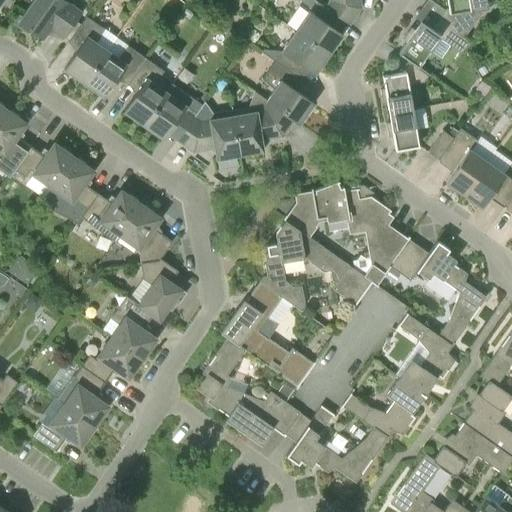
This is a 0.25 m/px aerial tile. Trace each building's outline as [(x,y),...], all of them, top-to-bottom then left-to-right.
[(63,37),(81,12),(63,0),(33,0),(18,21),(43,38),(50,28),(63,37)] [(210,11),(215,1),(213,0),(197,0),(196,3),(210,11)] [(325,8),(327,9),(349,24),(360,8),(359,0),(329,0),(325,7),(325,8)] [(445,9),(437,19),(463,36),(485,6),(487,6),(485,0),(447,0),(449,8),(445,9)] [(295,31),(328,54),(342,34),(320,19),(327,9),(325,8),(325,7),(316,1),(312,7),(295,31)] [(64,69),(83,83),(107,50),(96,42),(104,29),(86,16),(69,40),(79,47),(64,69)] [(460,52),(472,42),(463,36),(437,19),(430,29),(420,21),(414,30),(411,27),(402,39),(406,41),(398,53),(418,66),(438,37),(460,52)] [(282,50),(264,48),(262,52),(274,61),(286,68),(292,58),(314,74),(328,54),(295,31),(282,50)] [(107,50),(83,83),(103,97),(118,75),(128,82),(145,58),(127,45),(117,58),(107,50)] [(490,71),(504,62),(499,54),(485,63),(490,71)] [(145,58),(128,82),(139,89),(123,111),(143,125),(166,92),(155,84),(163,71),(145,58)] [(418,66),(408,60),(402,69),(402,72),(382,75),(384,89),(380,89),(382,104),(387,103),(389,112),(412,108),(408,83),(425,80),(429,74),(418,66)] [(285,68),(286,68),(274,61),(262,79),(274,89),(266,100),(270,103),(270,102),(294,119),(299,123),(301,120),(313,103),(291,88),(298,77),(285,68)] [(477,69),(481,76),(487,72),(483,65),(477,69)] [(166,92),(143,125),(163,138),(178,117),(188,124),(193,116),(193,117),(202,105),(172,84),(166,92)] [(270,102),(270,103),(265,110),(232,115),(239,155),(263,151),(261,140),(282,136),(294,119),(270,102)] [(412,108),(389,112),(390,122),(385,123),(388,137),(392,136),(395,149),(418,146),(412,108)] [(0,167),(10,174),(14,169),(31,146),(21,139),(24,134),(19,131),(25,123),(17,118),(19,116),(10,110),(9,112),(5,110),(0,117),(0,167)] [(193,116),(188,124),(176,140),(193,152),(214,148),(216,159),(239,155),(232,115),(200,121),(193,117),(193,116)] [(462,196),(486,161),(470,150),(477,140),(460,128),(453,138),(438,160),(453,170),(445,182),(449,184),(447,189),(453,191),(458,193),(462,196)] [(427,152),(438,160),(453,138),(442,131),(427,152)] [(52,186),(73,157),(70,155),(71,153),(62,147),(61,149),(54,144),(48,151),(43,148),(40,153),(31,146),(14,169),(24,176),(30,169),(34,172),(33,173),(52,186)] [(81,216),(98,193),(88,186),(91,182),(86,178),(92,170),(85,165),(86,163),(77,157),(76,159),(73,157),(52,186),(53,187),(41,204),(65,217),(66,216),(76,223),(81,216)] [(505,206),(511,195),(511,179),(486,161),(462,196),(467,199),(470,203),(474,208),(478,205),(482,207),(490,196),(505,206)] [(285,220),(309,237),(315,227),(314,226),(318,221),(346,218),(349,233),(364,230),(371,264),(363,274),(372,281),(376,283),(383,275),(389,266),(405,243),(385,229),(393,217),(388,213),(390,210),(370,196),(360,198),(358,188),(344,190),(343,186),(339,187),(337,180),(314,189),(315,191),(295,194),(296,202),(287,216),(286,215),(283,218),(285,220)] [(119,233),(140,204),(137,202),(138,200),(129,194),(128,196),(121,191),(115,199),(110,195),(107,200),(98,193),(81,216),(91,224),(97,216),(101,219),(100,220),(101,221),(95,228),(113,241),(118,233),(119,233)] [(159,262),(161,259),(160,258),(172,241),(152,227),(159,218),(152,213),(153,210),(145,204),(143,206),(140,204),(119,233),(138,247),(140,263),(159,262)] [(355,304),(371,282),(372,281),(363,274),(331,252),(309,237),(285,220),(275,233),(277,242),(266,244),(269,262),(265,263),(267,276),(263,276),(259,281),(281,296),(281,297),(301,311),(304,306),(301,286),(293,287),(284,281),(281,261),(303,258),(322,271),(330,270),(331,280),(335,282),(332,287),(355,304)] [(405,243),(389,266),(398,273),(409,281),(417,270),(428,278),(432,273),(459,292),(448,321),(437,336),(437,337),(451,346),(486,297),(464,281),(467,273),(453,263),(456,260),(446,253),(449,248),(437,240),(425,257),(405,243)] [(36,267),(20,256),(11,269),(27,280),(36,267)] [(138,305),(152,314),(158,318),(166,307),(170,310),(170,311),(179,298),(174,295),(179,289),(169,282),(177,271),(161,259),(159,262),(140,263),(142,279),(152,286),(138,305)] [(392,281),(398,273),(389,266),(383,275),(392,281)] [(0,284),(4,284),(8,278),(0,272),(0,284)] [(91,274),(84,283),(91,288),(97,279),(91,274)] [(281,296),(259,281),(222,333),(227,337),(227,336),(244,349),(297,386),(314,363),(291,347),(288,352),(257,331),(281,297),(281,296)] [(31,292),(24,304),(35,310),(42,299),(31,292)] [(111,336),(141,357),(143,354),(145,355),(151,346),(149,345),(154,338),(147,333),(151,328),(145,324),(152,314),(138,305),(125,296),(110,318),(119,325),(111,336)] [(437,337),(437,336),(406,314),(398,325),(418,340),(428,352),(419,365),(411,359),(399,376),(424,394),(438,375),(442,378),(454,360),(447,352),(451,346),(437,337)] [(511,328),(479,375),(488,381),(495,386),(496,385),(511,362),(511,328)] [(81,365),(104,383),(111,372),(117,376),(120,371),(127,376),(132,369),(134,370),(141,362),(139,360),(141,357),(111,336),(98,355),(99,356),(96,360),(89,355),(81,365)] [(227,336),(227,337),(202,372),(207,376),(199,387),(210,396),(207,401),(228,415),(225,419),(261,444),(272,428),(283,435),(300,412),(270,391),(263,401),(225,387),(229,377),(226,375),(244,349),(227,336)] [(76,363),(70,359),(67,364),(73,368),(76,363)] [(64,404),(93,425),(95,421),(97,423),(104,414),(102,413),(107,406),(99,400),(102,395),(97,392),(104,383),(81,365),(73,376),(81,381),(78,385),(77,385),(64,404)] [(0,404),(0,405),(17,382),(6,374),(1,382),(0,381),(0,404)] [(424,394),(399,376),(386,394),(394,400),(385,413),(370,408),(349,394),(341,405),(372,428),(373,427),(387,437),(392,430),(402,434),(415,417),(411,414),(424,394)] [(285,400),(295,386),(286,379),(276,393),(285,400)] [(488,381),(478,395),(479,396),(472,406),(473,407),(463,422),(511,456),(511,433),(497,423),(505,412),(500,409),(510,396),(496,385),(495,386),(488,381)] [(93,425),(64,404),(50,423),(51,424),(48,428),(41,422),(32,435),(55,451),(64,440),(68,443),(72,438),(80,444),(85,436),(87,438),(93,429),(91,428),(93,425)] [(373,427),(372,428),(365,438),(341,458),(314,439),(333,413),(321,405),(286,455),(298,463),(301,459),(305,462),(309,458),(327,472),(334,466),(355,482),(387,437),(373,427)] [(511,458),(511,456),(463,422),(452,437),(450,436),(443,446),(443,445),(433,459),(433,460),(440,465),(454,475),(464,462),(468,465),(475,454),(502,473),(511,458)] [(433,460),(433,459),(424,453),(389,503),(401,511),(458,511),(462,506),(452,499),(442,511),(429,503),(432,498),(421,491),(440,465),(433,460)] [(470,511),(462,506),(458,511),(511,511),(511,498),(508,496),(505,500),(500,501),(498,505),(485,495),(473,511),(470,511)]
